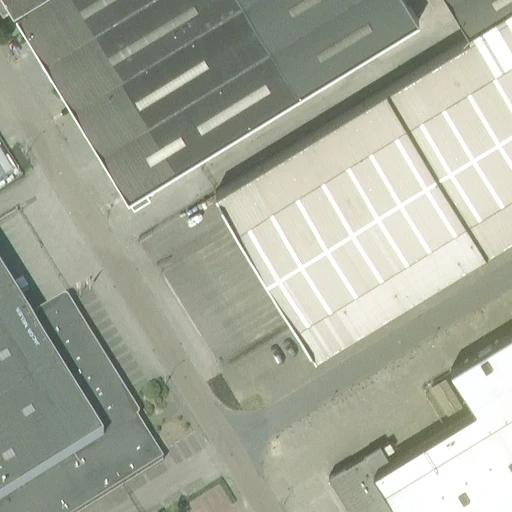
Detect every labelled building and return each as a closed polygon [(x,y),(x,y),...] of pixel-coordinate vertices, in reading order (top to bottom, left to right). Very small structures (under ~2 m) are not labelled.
[(7,0),(14,10),(30,0),(7,0)] [(38,0),(16,14),(18,17),(134,207),(150,197),(148,194),(153,191),(149,186),(163,177),(193,159),(418,19),(405,0),(38,0)] [(511,11),(511,0),(448,0),(469,34),(471,37),(511,11)] [(315,355),(410,297),(511,234),(511,11),(471,37),(469,34),(216,192),(297,325),(315,355)] [(139,415),(68,302),(67,301),(66,300),(65,300),(64,300),(29,322),(0,276),(0,511),(82,511),(122,488),(163,462),(137,420),(139,419),(139,418),(139,416),(139,415)] [(511,511),(511,331),(483,349),(451,369),(475,410),(374,472),(364,455),(329,476),(350,511),(511,511)]
